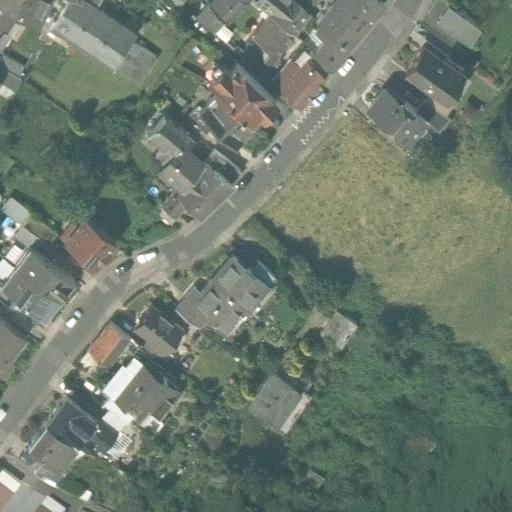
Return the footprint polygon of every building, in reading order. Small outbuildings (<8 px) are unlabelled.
[(0,0),(7,5),(47,30),(49,27),(49,26),(65,0),(0,0)] [(134,30),(86,0),(79,0),(78,3),(71,0),(65,0),(49,26),(49,27),(112,66),(120,52),(134,30)] [(208,0),(224,16),(240,0),(208,0)] [(300,0),(260,0),(270,6),(267,9),(272,12),(291,25),(306,4),(300,0)] [(328,0),(326,4),(317,16),(319,18),(315,24),(322,31),(312,42),(328,56),(373,0),(328,0)] [(478,11),(458,0),(425,0),(424,3),(419,11),(451,31),(457,22),(467,28),(478,11)] [(227,24),(204,5),(196,15),(219,33),(227,24)] [(272,12),(267,9),(252,30),(267,41),(262,47),(271,53),(270,54),(274,56),(277,51),(274,49),(286,31),(291,25),(272,12)] [(302,33),(291,25),(286,31),(291,34),(287,41),(289,42),(293,44),(302,33)] [(267,41),(252,30),(238,49),(261,66),(265,61),(268,64),(274,56),(270,54),(271,53),(262,47),(267,41)] [(293,44),(291,46),(301,55),(312,42),(302,33),(293,44)] [(462,60),(422,33),(403,59),(429,76),(444,86),(445,84),(462,60)] [(312,42),(301,55),(296,61),(313,76),(328,56),(312,42)] [(146,69),(120,52),(112,66),(112,65),(138,81),(146,69)] [(285,53),(270,73),(279,81),(295,62),(285,53)] [(24,67),(3,55),(0,59),(0,66),(18,77),(24,67)] [(274,93),(233,56),(227,63),(222,58),(207,75),(250,114),(258,105),(261,107),(274,93)] [(295,62),(279,81),(298,96),(314,77),(312,76),(313,76),(296,61),(295,62)] [(0,66),(0,83),(14,91),(21,80),(18,77),(0,66)] [(444,86),(429,76),(421,87),(441,100),(450,88),(445,84),(444,86)] [(398,91),(380,77),(365,95),(403,126),(420,104),(413,98),(400,88),(398,91)] [(250,114),(216,84),(198,104),(198,105),(212,118),(231,135),(250,114)] [(441,100),(421,87),(413,98),(420,104),(435,116),(444,103),(441,100)] [(194,101),(186,111),(204,127),(212,118),(198,105),(198,104),(194,101)] [(185,127),(162,108),(146,128),(162,141),(163,142),(167,138),(173,143),(184,129),(185,127)] [(173,143),(171,145),(161,158),(157,162),(178,178),(179,178),(183,181),(200,159),(182,145),(190,134),(184,129),(173,143)] [(162,141),(153,151),(161,158),(171,145),(173,143),(167,138),(163,142),(162,141)] [(200,159),(183,181),(184,182),(191,172),(201,180),(215,161),(223,150),(212,143),(200,159)] [(223,150),(215,161),(201,180),(199,183),(210,193),(239,162),(228,153),(233,148),(227,145),(223,150)] [(178,178),(161,199),(173,208),(183,195),(197,206),(210,193),(199,183),(201,180),(191,172),(184,182),(183,181),(179,178),(178,178)] [(0,206),(20,220),(29,207),(10,193),(0,206)] [(161,199),(158,196),(151,204),(169,218),(175,209),(173,208),(161,199)] [(56,233),(30,213),(21,225),(41,240),(47,244),(56,233)] [(84,213),(76,224),(72,221),(60,237),(93,262),(98,255),(99,256),(106,247),(105,246),(114,235),(84,213)] [(41,240),(21,225),(14,235),(28,245),(34,249),(41,240)] [(34,249),(28,245),(14,264),(59,298),(73,279),(34,249)] [(249,259),(231,245),(210,271),(242,295),(246,298),(267,272),(249,259)] [(272,265),(256,251),(249,259),(267,272),(272,265)] [(14,264),(14,265),(1,282),(0,283),(16,296),(44,318),(59,298),(14,264)] [(210,271),(200,283),(195,278),(185,290),(205,306),(223,320),(242,295),(210,271)] [(16,296),(0,283),(1,282),(0,281),(0,298),(9,306),(16,296)] [(205,306),(185,290),(176,302),(197,316),(205,306)] [(181,319),(151,298),(134,323),(140,328),(141,326),(164,342),(181,319)] [(335,299),(319,322),(340,335),(355,312),(335,299)] [(32,323),(12,308),(5,319),(25,334),(32,323)] [(0,371),(3,373),(13,359),(9,356),(25,334),(5,319),(0,315),(0,371)] [(129,332),(109,320),(88,349),(107,362),(117,348),(127,335),(129,332)] [(137,342),(127,335),(117,348),(128,356),(137,342)] [(302,363),(285,352),(275,367),(288,376),(293,370),(296,372),(302,363)] [(134,353),(123,369),(119,365),(103,388),(108,392),(131,408),(132,407),(143,392),(158,403),(174,381),(134,353)] [(275,367),(273,366),(248,403),(269,417),(273,412),(287,421),(308,389),(288,376),(275,367)] [(131,408),(108,392),(102,400),(127,418),(134,409),(132,407),(131,408)] [(98,420),(66,397),(45,421),(75,445),(87,451),(94,442),(104,448),(117,430),(100,418),(98,420)] [(124,421),(107,408),(100,418),(117,430),(124,421)] [(75,445),(45,421),(27,453),(36,460),(40,455),(47,460),(61,471),(62,469),(75,445)] [(61,471),(47,460),(37,474),(47,482),(59,488),(68,474),(62,469),(61,471)] [(2,470),(0,473),(0,480),(16,489),(20,481),(2,470)] [(0,509),(12,493),(0,483),(0,509)]
